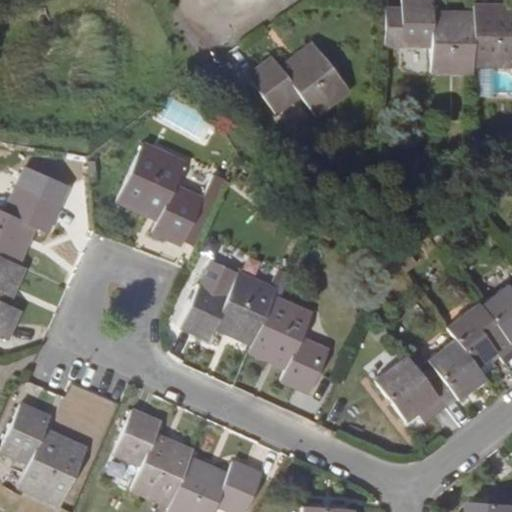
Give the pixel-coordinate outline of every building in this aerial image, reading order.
[(473,12),(432,12),(432,0),(400,0),(400,10),(400,45),(430,45),(430,72),(472,72),(472,65),(473,12)] [(511,5),(473,5),(473,12),(472,65),(511,65),(511,5)] [(400,10),(381,10),(380,45),(400,45),(400,10)] [(246,76),(275,114),(299,95),(315,116),(348,90),(312,43),(279,68),(271,57),(246,76)] [(279,115),(293,133),(311,118),(297,101),(279,115)] [(383,138),(385,165),(398,164),(396,137),(383,138)] [(115,201),(156,220),(151,232),(181,246),(202,199),(173,186),(184,163),(142,143),(115,201)] [(59,204),(16,185),(4,213),(0,210),(0,257),(17,265),(33,228),(46,234),(59,204)] [(17,265),(0,257),(0,336),(6,339),(19,311),(7,305),(24,268),(17,265)] [(276,289),(237,272),(226,297),(199,284),(180,327),(209,340),(214,328),(251,345),(273,296),(276,289)] [(511,289),(508,284),(480,306),(508,343),(511,347),(511,289)] [(311,313),(273,296),(251,345),(248,352),(285,368),(280,380),(309,393),(328,350),(300,338),(311,313)] [(476,368),(508,343),(480,306),(478,303),(445,328),(455,340),(476,368)] [(476,368),(455,340),(427,361),(432,367),(421,376),(446,407),(457,399),(459,400),(485,380),(482,376),(476,368)] [(508,343),(476,368),(482,376),(508,356),(505,352),(511,347),(508,343)] [(421,376),(406,357),(374,381),(406,422),(417,414),(424,423),(446,407),(421,376)] [(20,404),(0,447),(0,451),(27,464),(16,487),(59,507),(86,449),(44,430),(49,417),(20,404)] [(192,451),(155,435),(160,423),(131,410),(112,453),(140,465),(129,490),(154,500),(167,506),(189,458),(192,451)] [(226,475),(189,458),(167,506),(164,511),(211,511),(214,505),(228,511),(244,511),(261,475),(232,462),(226,475)] [(164,511),(167,506),(154,500),(148,511),(164,511)] [(511,511),(511,504),(469,502),(468,511),(511,511)]
